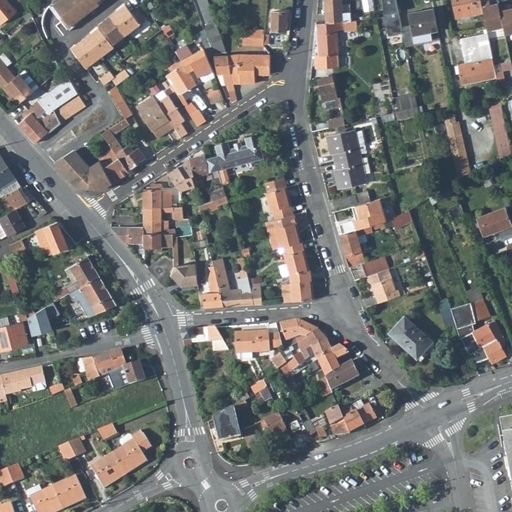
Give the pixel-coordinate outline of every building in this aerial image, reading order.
[(0,0),(0,22),(1,23),(16,12),(6,0),(0,0)] [(59,0),(54,4),(70,26),(100,4),(98,1),(99,0),(59,0)] [(194,0),(204,26),(206,30),(198,33),(202,39),(212,54),(214,53),(226,51),(207,0),(194,0)] [(342,0),(325,0),(326,22),(345,21),(351,20),(351,12),(344,12),(343,4),(342,0)] [(382,0),(384,16),(377,16),(379,28),(387,27),(388,35),(404,31),(397,0),(382,0)] [(481,0),(453,0),(457,16),(484,10),(481,1),(481,0)] [(488,0),(484,0),(481,1),(484,10),(487,29),(502,26),(497,2),(490,4),(488,0)] [(506,3),(498,5),(502,26),(504,33),(511,31),(511,6),(507,8),(506,3)] [(99,28),(71,48),(86,68),(114,48),(112,46),(147,21),(140,12),(134,16),(126,5),(98,25),(99,28)] [(434,8),(409,13),(414,35),(439,30),(434,8)] [(272,31),(287,31),(287,12),(272,12),(272,31)] [(317,23),(319,55),(315,55),(316,68),(340,66),(338,32),(358,29),(358,26),(362,25),(361,19),(351,20),(345,21),(326,22),(317,23)] [(487,28),(460,33),(466,58),(492,53),(487,28)] [(264,30),(254,30),(254,32),(243,32),(242,44),(263,45),(264,30)] [(440,37),(439,30),(414,35),(415,42),(440,37)] [(192,54),(181,60),(183,63),(187,70),(199,64),(208,59),(204,49),(192,54)] [(466,58),(457,60),(461,79),(472,77),(470,68),(486,65),(488,74),(496,73),(492,53),(466,58)] [(270,56),(238,55),(227,56),(233,83),(255,82),(255,74),(269,72),(270,56)] [(214,56),(217,74),(223,73),(225,85),(227,85),(231,103),(236,100),(233,83),(227,56),(214,56)] [(180,59),(169,68),(171,72),(183,63),(181,60),(180,59)] [(199,64),(202,72),(212,68),(208,59),(199,64)] [(195,84),(187,70),(183,63),(171,72),(169,73),(180,93),(195,84)] [(488,74),(486,65),(470,68),(472,77),(488,74)] [(0,72),(0,83),(10,95),(13,93),(19,101),(33,90),(19,73),(15,77),(7,67),(0,72)] [(212,68),(202,72),(204,77),(207,78),(214,75),(212,68)] [(109,71),(100,78),(104,84),(112,79),(117,85),(130,76),(125,69),(115,76),(111,70),(109,71)] [(217,74),(221,86),(225,85),(223,73),(217,74)] [(337,98),(333,75),(319,78),(322,101),(325,100),(337,98)] [(59,121),(52,110),(78,93),(67,77),(39,101),(30,110),(26,110),(22,114),(25,118),(18,124),(35,143),(49,131),(59,121)] [(126,147),(130,154),(128,155),(123,149),(113,134),(130,124),(126,118),(133,114),(119,89),(117,85),(109,90),(125,118),(102,133),(104,135),(106,139),(113,148),(128,170),(146,157),(139,147),(134,151),(129,144),(126,147)] [(212,104),(224,100),(219,86),(207,90),(212,104)] [(418,107),(415,92),(393,96),(396,112),(418,107)] [(52,110),(59,121),(85,104),(78,93),(52,110)] [(157,138),(174,127),(158,102),(153,95),(136,106),(157,138)] [(158,102),(174,127),(181,122),(184,120),(168,95),(158,102)] [(337,98),(325,100),(326,108),(343,106),(341,98),(337,98)] [(184,104),(198,126),(207,120),(203,114),(201,114),(191,99),(184,104)] [(501,100),(492,101),(493,106),(491,107),(492,113),(504,112),(501,100)] [(418,107),(396,112),(398,119),(419,114),(418,107)] [(398,119),(396,112),(377,117),(379,124),(398,119)] [(511,151),(504,112),(492,113),(501,158),(510,154),(511,152),(511,151)] [(454,113),(445,115),(458,178),(471,172),(459,120),(456,120),(454,113)] [(345,116),(328,119),(330,128),(347,124),(345,116)] [(181,122),(174,127),(181,137),(188,133),(181,122)] [(363,157),(357,130),(328,136),(330,147),(334,146),(336,155),(337,162),(363,157)] [(224,168),(263,158),(258,135),(246,138),(247,144),(241,146),(241,142),(235,144),(235,147),(230,149),(228,142),(216,145),(218,155),(206,158),(209,172),(218,170),(222,184),(228,183),(226,176),(224,168)] [(100,160),(113,183),(130,172),(128,170),(113,148),(110,150),(111,153),(100,159),(100,160)] [(64,163),(59,167),(71,183),(107,187),(113,183),(100,160),(86,169),(74,152),(62,160),(64,163)] [(190,158),(195,175),(194,176),(197,186),(197,187),(199,186),(200,187),(204,186),(203,183),(205,182),(202,174),(209,172),(206,158),(205,153),(190,158)] [(20,186),(12,175),(0,155),(0,189),(5,196),(20,186)] [(363,157),(366,172),(372,171),(368,155),(363,157)] [(363,157),(337,162),(339,170),(341,178),(338,179),(341,190),(369,184),(366,172),(363,157)] [(195,175),(190,158),(169,173),(181,189),(197,186),(194,176),(195,175)] [(265,182),(267,192),(286,187),(284,178),(265,182)] [(143,189),(144,208),(162,207),(171,207),(171,189),(162,189),(162,184),(151,184),(151,189),(143,189)] [(30,201),(20,186),(5,196),(2,198),(10,212),(15,209),(30,201)] [(276,220),(293,216),(286,187),(267,192),(266,192),(271,211),(272,210),(275,221),(276,220)] [(212,200),(226,197),(223,188),(210,192),(212,200)] [(372,202),(369,191),(357,194),(360,205),(372,202)] [(204,203),(212,200),(210,192),(202,195),(204,203)] [(357,202),(355,194),(340,198),(343,206),(357,202)] [(382,199),(372,202),(360,205),(357,206),(360,218),(340,222),(343,234),(377,223),(388,219),(382,199)] [(183,220),(183,206),(171,207),(162,207),(162,212),(174,212),(174,220),(179,220),(183,220)] [(144,208),(144,227),(144,235),(161,235),(162,230),(162,221),(162,212),(162,207),(144,208)] [(511,225),(511,224),(505,207),(477,218),(484,236),(511,225)] [(0,219),(8,235),(24,226),(15,209),(10,212),(0,217),(0,219)] [(388,219),(389,223),(393,222),(396,228),(413,220),(409,210),(392,218),(388,219)] [(267,222),(274,250),(281,248),(283,248),(302,244),(295,216),(293,216),(276,220),(275,221),(267,222)] [(8,235),(0,219),(0,238),(0,239),(8,235)] [(57,222),(8,242),(13,255),(26,250),(23,242),(29,239),(37,236),(41,245),(49,241),(51,246),(53,250),(50,251),(51,253),(68,247),(58,223),(57,222)] [(371,229),(378,227),(377,223),(343,234),(339,235),(344,254),(348,266),(360,262),(365,276),(387,269),(382,255),(365,260),(360,243),(357,235),(365,233),(372,231),(371,229)] [(144,227),(111,227),(125,243),(144,243),(144,235),(144,227)] [(365,233),(357,235),(360,243),(367,241),(365,233)] [(163,252),(162,248),(172,247),(172,235),(161,235),(144,235),(144,243),(145,248),(154,248),(154,253),(163,252)] [(180,265),(177,235),(175,235),(172,235),(172,247),(173,261),(174,265),(173,266),(180,265)] [(26,250),(32,247),(29,239),(23,242),(26,250)] [(208,240),(193,243),(193,248),(209,245),(208,240)] [(51,246),(49,241),(41,245),(42,249),(51,246)] [(282,277),(310,271),(304,243),(302,244),(283,248),(287,264),(279,266),(281,277),(282,277)] [(71,267),(78,280),(71,284),(66,287),(70,293),(99,276),(88,257),(71,267)] [(149,270),(165,288),(170,274),(173,266),(174,265),(173,261),(168,262),(164,258),(149,270)] [(195,263),(180,265),(173,266),(170,274),(181,287),(198,285),(195,263)] [(214,266),(224,307),(255,304),(251,290),(249,285),(248,280),(245,270),(240,272),(242,279),(238,280),(240,290),(231,294),(225,267),(222,267),(221,263),(214,264),(214,266)] [(202,294),(204,308),(224,307),(214,266),(207,268),(209,293),(202,294)] [(71,284),(78,280),(71,267),(64,271),(71,284)] [(370,286),(377,303),(397,297),(387,269),(365,276),(364,277),(368,287),(370,286)] [(115,278),(110,270),(99,276),(70,293),(60,298),(64,305),(69,302),(79,320),(96,313),(114,303),(104,285),(115,278)] [(306,301),(313,298),(311,271),(310,271),(282,277),(283,284),(282,284),(283,302),(306,301)] [(263,282),(261,277),(248,280),(249,285),(260,282),(263,282)] [(66,287),(56,292),(60,298),(70,293),(66,287)] [(255,304),(262,304),(261,289),(251,290),(255,304)] [(492,315),(486,298),(470,303),(472,309),(475,321),(492,315)] [(58,313),(52,303),(27,317),(26,318),(32,338),(53,330),(49,320),(58,313)] [(453,314),(460,339),(462,338),(475,364),(490,358),(475,331),(474,332),(474,330),(472,324),(476,323),(475,321),(472,309),(453,314)] [(420,329),(404,316),(389,333),(420,361),(433,346),(418,332),(420,329)] [(283,322),(286,340),(300,334),(306,337),(317,329),(297,320),(283,322)] [(501,332),(495,320),(474,330),(474,332),(475,331),(490,358),(492,363),(507,356),(503,346),(506,345),(504,340),(500,341),(497,334),(501,332)] [(22,322),(0,328),(0,350),(28,344),(22,322)] [(208,341),(202,328),(198,329),(204,341),(208,341)] [(216,328),(202,328),(208,341),(213,341),(223,340),(216,328)] [(190,347),(189,342),(204,341),(198,329),(184,330),(180,335),(184,348),(190,347)] [(317,329),(306,337),(298,342),(302,352),(326,339),(326,338),(318,329),(317,329)] [(280,334),(268,335),(268,331),(236,333),(237,353),(238,353),(239,361),(252,360),(252,352),(269,351),(269,347),(283,347),(280,334)] [(326,339),(302,352),(306,361),(308,359),(315,356),(330,349),(326,339)] [(223,340),(213,341),(214,350),(228,349),(223,340)] [(330,349),(315,356),(317,360),(318,360),(322,368),(326,376),(336,369),(339,367),(335,359),(348,354),(348,351),(339,345),(330,349)] [(281,353),(287,362),(291,358),(292,354),(289,348),(281,353)] [(108,375),(127,368),(121,350),(110,353),(108,354),(94,358),(93,358),(82,359),(85,371),(87,382),(108,375)] [(281,370),(294,392),(295,391),(299,388),(295,381),(294,381),(290,374),(304,364),(306,366),(308,365),(306,362),(306,361),(302,352),(294,357),(293,362),(281,370)] [(278,368),(287,362),(281,353),(272,359),(278,368)] [(339,367),(336,369),(326,376),(326,378),(332,391),(370,370),(369,370),(356,358),(339,367)] [(308,365),(312,372),(318,369),(314,361),(310,363),(309,361),(306,362),(308,365)] [(114,391),(145,379),(139,363),(127,368),(108,375),(114,391)] [(42,364),(2,375),(6,393),(22,389),(22,388),(33,385),(32,383),(46,380),(42,364)] [(332,391),(326,378),(319,381),(324,390),(327,389),(329,392),(332,391)] [(63,385),(65,391),(82,385),(80,379),(63,385)] [(251,388),(255,395),(259,392),(267,387),(265,382),(264,381),(251,388)] [(64,391),(65,391),(63,385),(62,384),(50,388),(53,396),(64,391)] [(259,392),(265,402),(273,398),(267,387),(259,392)] [(249,398),(245,392),(231,400),(234,407),(245,400),(249,398)] [(233,407),(234,414),(248,406),(245,400),(234,407),(233,407)] [(340,410),(343,418),(354,412),(350,404),(340,410)] [(369,404),(356,411),(364,425),(377,417),(369,404)] [(233,407),(213,419),(216,430),(219,429),(223,441),(240,437),(239,432),(243,431),(242,425),(237,425),(234,414),(233,407)] [(343,418),(340,410),(339,407),(324,414),(334,435),(350,434),(350,433),(343,418)] [(343,418),(350,433),(364,425),(356,411),(354,412),(343,418)] [(279,434),(287,430),(279,413),(260,421),(264,429),(268,428),(271,434),(278,431),(279,434)] [(511,419),(499,422),(511,497),(511,419)] [(322,427),(316,430),(311,421),(311,420),(304,424),(311,436),(318,432),(320,437),(327,436),(322,427)] [(103,439),(116,434),(112,425),(97,431),(103,439)] [(132,437),(134,440),(112,454),(126,475),(148,462),(143,454),(152,448),(144,434),(143,434),(141,431),(132,437)] [(68,442),(76,456),(85,451),(78,438),(68,442)] [(58,447),(65,462),(76,456),(68,442),(58,447)] [(91,467),(104,489),(126,475),(112,454),(91,467)] [(8,467),(14,483),(25,478),(18,463),(8,467)] [(0,480),(2,487),(14,483),(8,467),(0,469),(0,480)] [(53,485),(64,509),(86,498),(76,475),(53,485)] [(36,511),(55,511),(64,509),(53,485),(41,491),(39,486),(27,491),(36,511)] [(0,505),(0,511),(13,511),(10,502),(0,505)]
